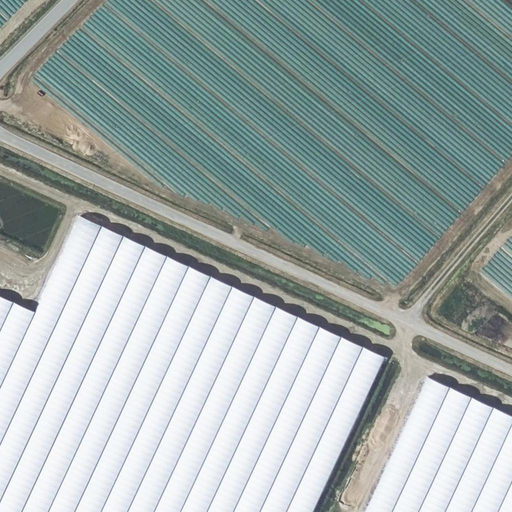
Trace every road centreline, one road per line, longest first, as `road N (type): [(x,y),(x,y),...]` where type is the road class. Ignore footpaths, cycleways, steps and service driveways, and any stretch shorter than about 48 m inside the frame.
road 1 (unclassified): [(0,128),(511,368)]
road 2 (track): [(511,194),(403,317)]
